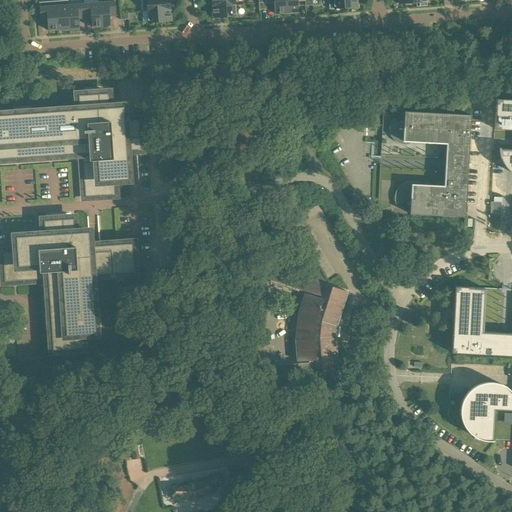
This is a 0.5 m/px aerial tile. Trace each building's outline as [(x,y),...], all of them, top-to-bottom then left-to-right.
[(70,29),(68,3),(68,0),(55,1),(57,30),(63,29),(63,31),(69,31),(69,29),(70,29)] [(114,0),(98,0),(98,3),(99,3),(101,27),(103,26),(103,28),(110,28),(109,16),(116,16),(114,0)] [(141,0),(142,12),(147,11),(170,9),(169,0),(141,0)] [(285,0),(265,0),(265,3),(266,4),(273,3),(274,13),(286,12),(285,0)] [(297,1),(305,1),(304,0),(285,0),(286,12),(288,12),(288,14),(298,13),(297,1)] [(357,7),(356,0),(328,0),(329,9),(357,7)] [(57,30),(55,1),(39,2),(40,21),(47,21),(48,31),(57,30)] [(78,19),(84,18),(83,4),(84,4),(84,1),(68,3),(70,29),(79,28),(78,19)] [(99,3),(98,3),(84,4),(83,4),(84,18),(91,18),(91,27),(101,27),(99,3)] [(236,16),(235,4),(212,6),(212,18),(219,18),(223,18),(223,17),(236,16)] [(171,21),(170,9),(147,11),(148,23),(161,22),(161,23),(164,22),(171,21)] [(0,159),(18,159),(18,163),(47,161),(47,157),(75,155),(75,161),(82,161),(85,197),(115,195),(114,181),(129,180),(127,151),(141,150),(140,142),(145,142),(144,127),(139,127),(139,119),(124,120),(123,106),(109,107),(108,93),(100,93),(100,89),(85,90),(85,94),(77,95),(78,109),(29,113),(29,108),(14,109),(14,114),(0,114),(0,159)] [(511,99),(496,99),(494,129),(511,130),(511,149),(500,149),(500,148),(499,148),(499,149),(499,151),(499,153),(500,155),(500,157),(501,158),(501,160),(502,161),(502,162),(503,164),(504,166),(505,167),(506,168),(509,171),(511,172),(511,99)] [(383,110),(377,212),(411,199),(410,214),(465,217),(471,115),(405,112),(404,127),(383,110)] [(500,214),(501,203),(491,202),(490,213),(497,214),(500,214)] [(16,251),(2,252),(4,282),(40,280),(41,286),(47,286),(49,314),(45,314),(46,329),(50,329),(52,351),(60,351),(60,355),(75,354),(75,349),(82,349),(82,335),(96,334),(95,326),(100,325),(99,310),(94,311),(92,276),(135,273),(134,265),(139,265),(138,250),(133,250),(133,243),(90,246),(89,231),(74,232),(73,218),(66,218),(65,214),(50,215),(51,219),(43,220),(44,234),(15,236),(16,251)] [(309,231),(290,243),(296,253),(315,241),(309,231)] [(271,267),(267,278),(271,279),(270,282),(305,294),(299,315),(296,340),(298,361),(274,362),(275,366),(271,366),(272,378),(316,374),(316,370),(322,369),(323,374),(338,373),(335,337),(336,326),(347,292),(333,287),(331,291),(325,289),(326,285),(271,267)] [(511,289),(455,287),(452,353),(511,356),(511,289)] [(460,408),(460,410),(460,412),(460,414),(460,415),(461,419),(461,420),(462,423),(463,425),(465,428),(466,429),(467,431),(469,433),(471,435),(474,437),(476,438),(479,440),(481,440),(484,441),(487,441),(490,441),(493,441),(493,440),(511,441),(511,392),(509,390),(506,388),(505,387),(503,386),(500,384),(496,383),(493,383),(492,383),(489,382),(486,383),(483,383),(480,384),(477,385),(474,387),(471,389),(469,391),(467,393),(465,395),(464,397),(463,398),(463,399),(462,403),(461,407),(460,408)] [(356,389),(349,390),(349,402),(357,401),(356,389)] [(245,433),(239,435),(243,448),(257,443),(253,432),(245,435),(245,433)] [(138,445),(132,446),(135,460),(141,459),(138,445)] [(173,486),(173,498),(190,498),(192,500),(200,498),(200,496),(215,491),(213,486),(223,483),(220,474),(208,478),(209,479),(196,483),(195,482),(190,483),(187,483),(187,486),(173,486)]
